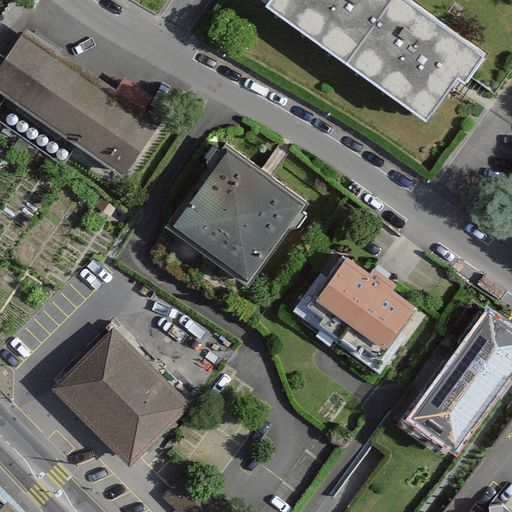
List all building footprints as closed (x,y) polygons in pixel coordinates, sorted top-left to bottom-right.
[(343,61),(385,0),(267,0),(263,6),(343,61)] [(410,0),(385,0),(343,61),(429,120),(479,47),(410,0)] [(142,119),(23,38),(0,71),(0,105),(117,186),(156,130),(171,140),(195,104),(166,84),(142,119)] [(304,202),(235,151),(179,226),(249,277),(304,202)] [(420,314),(350,260),(315,305),(385,359),(420,314)] [(458,448),(511,373),(511,324),(491,308),(413,416),(458,448)] [(186,407),(110,328),(49,386),(126,465),(186,407)] [(222,511),(197,486),(176,507),(180,511),(222,511)] [(15,511),(0,497),(0,511),(15,511)]
